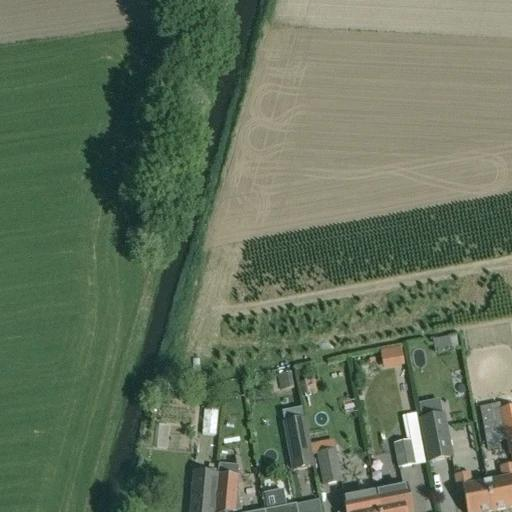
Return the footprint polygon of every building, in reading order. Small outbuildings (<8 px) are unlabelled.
[(449,338),(435,341),(437,354),(451,352),(449,338)] [(290,373),(277,375),(280,391),(293,389),(290,373)] [(199,395),(192,425),(210,429),(217,399),(199,395)] [(511,455),(511,408),(500,411),(499,405),(480,409),(488,453),(499,451),(498,443),(506,442),(509,456),(511,455)] [(454,459),(445,415),(419,420),(428,465),(454,459)] [(283,424),(292,473),(315,469),(306,420),(283,424)] [(196,430),(193,445),(205,447),(207,432),(196,430)] [(410,443),(394,446),(399,470),(415,467),(410,443)] [(333,451),(317,455),(323,488),(342,485),(336,451),(333,451)] [(502,481),(486,484),(492,511),(497,511),(511,509),(511,465),(499,468),(502,481)] [(192,474),(188,511),(214,511),(218,477),(192,474)] [(471,487),(469,474),(454,477),(457,494),(462,493),(465,511),(492,511),(486,484),(471,487)] [(217,506),(216,511),(241,511),(236,489),(237,479),(220,477),(217,506)] [(404,487),(374,493),(378,511),(404,511),(403,505),(408,504),(404,487)] [(345,511),(378,511),(374,493),(343,499),(345,511)] [(277,496),(261,499),(263,511),(295,511),(294,508),(287,510),(285,502),(284,494),(277,496)]
